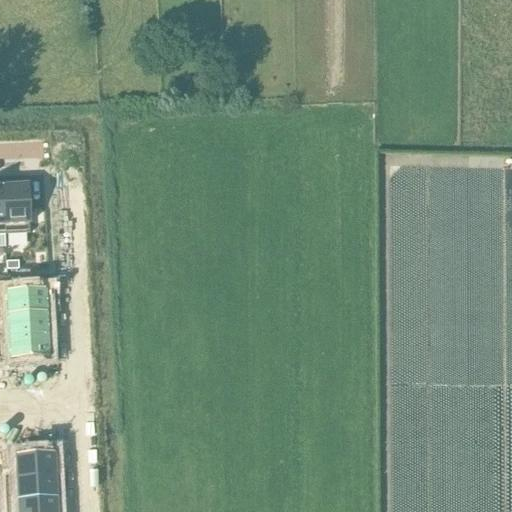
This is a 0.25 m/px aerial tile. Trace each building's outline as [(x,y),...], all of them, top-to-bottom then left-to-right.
[(27,185),(2,186),(5,235),(29,234),(27,185)] [(17,258),(5,259),(6,267),(18,266),(17,258)] [(45,290),(0,292),(0,315),(46,313),(45,290)] [(46,313),(0,315),(0,317),(7,317),(8,336),(0,336),(0,338),(47,336),(46,313)] [(47,336),(0,338),(0,361),(49,359),(47,336)] [(14,456),(15,478),(55,477),(54,453),(14,456)] [(15,478),(6,479),(7,502),(56,499),(55,477),(15,478)] [(56,511),(56,499),(7,502),(7,511),(56,511)]
